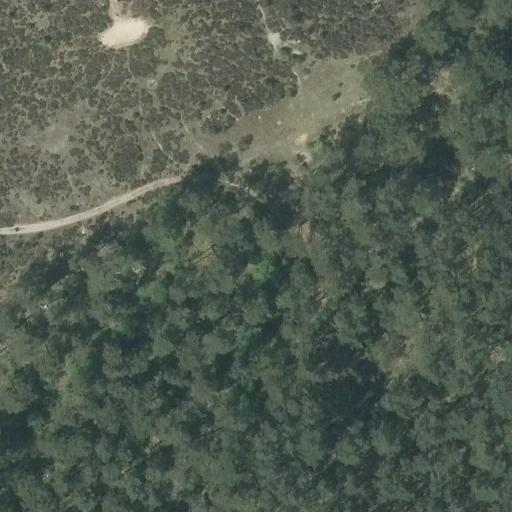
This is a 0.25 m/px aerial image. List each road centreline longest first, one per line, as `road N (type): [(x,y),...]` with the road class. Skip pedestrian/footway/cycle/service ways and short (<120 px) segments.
road 1 (track): [(0,230),(137,200),(187,179),(228,182),(274,210),(328,272)]
road 2 (track): [(328,272),(258,378),(226,511)]
